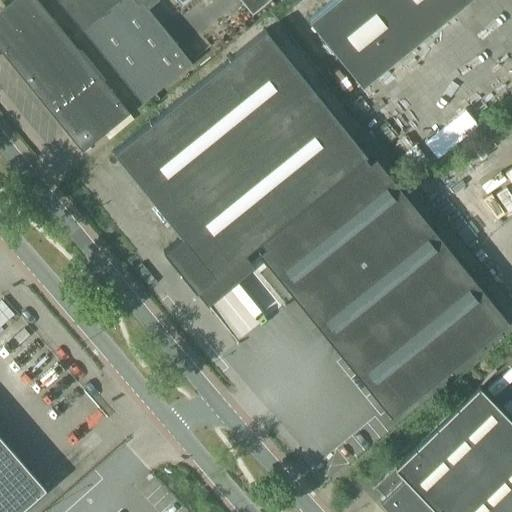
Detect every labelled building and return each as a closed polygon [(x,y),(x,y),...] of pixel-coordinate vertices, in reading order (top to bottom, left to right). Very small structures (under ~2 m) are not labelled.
[(0,47),(82,149),(129,111),(39,0),(12,0),(0,10),(0,47)] [(60,0),(142,101),(192,61),(147,5),(153,0),(60,0)] [(243,0),(252,11),(264,0),(243,0)] [(362,83),(463,0),(330,0),(309,18),(362,83)] [(266,28),(114,151),(182,236),(163,251),(196,291),(243,253),(259,240),(264,246),(258,251),(390,414),(507,319),(375,155),(369,161),(364,154),(366,152),(266,28)] [(511,511),(511,419),(478,385),(375,485),(385,495),(380,499),(392,511),(511,511)] [(0,511),(26,511),(49,493),(0,435),(0,511)]
